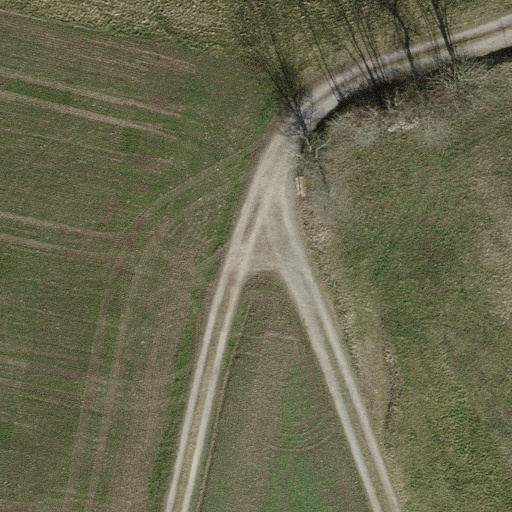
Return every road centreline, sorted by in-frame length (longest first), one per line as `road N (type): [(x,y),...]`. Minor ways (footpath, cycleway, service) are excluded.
road 1 (track): [(511,22),(319,93),(264,180),(223,302),(176,511)]
road 2 (track): [(264,180),(388,511)]
